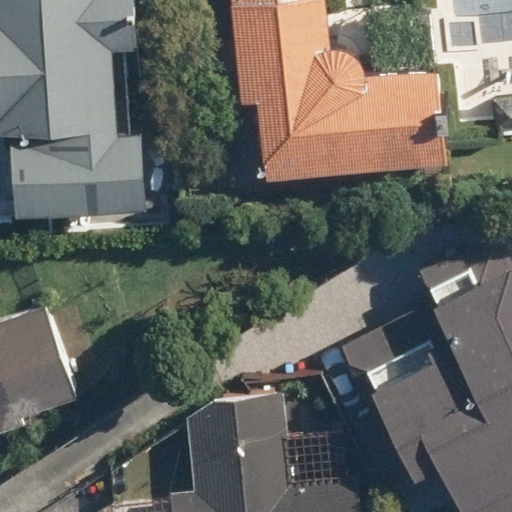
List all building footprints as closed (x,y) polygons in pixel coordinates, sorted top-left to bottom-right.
[(0,0),(0,119),(33,118),(37,192),(176,185),(172,117),(141,119),(136,32),(164,30),(162,0),(0,0)] [(251,0),(258,71),(287,68),(294,151),(475,135),(467,38),(390,45),(390,43),(391,41),(391,40),(390,38),(390,37),(390,35),(389,33),(389,32),(388,30),(388,29),(387,27),(386,26),(385,25),(384,24),(382,22),(381,21),(380,20),(378,20),(377,19),(375,18),(374,18),(372,17),(371,17),(369,16),(367,16),(366,16),(364,16),(362,17),(361,17),(359,17),(358,18),(356,19),(355,19),(353,20),(352,21),(349,0),(251,0)] [(332,333),(394,473),(425,459),(447,508),(471,497),(478,511),(511,511),(511,205),(423,245),(441,284),(332,333)] [(0,412),(24,402),(0,343),(0,412)] [(298,378),(207,383),(211,467),(179,469),(181,511),(386,511),(384,465),(302,469),(298,378)]
